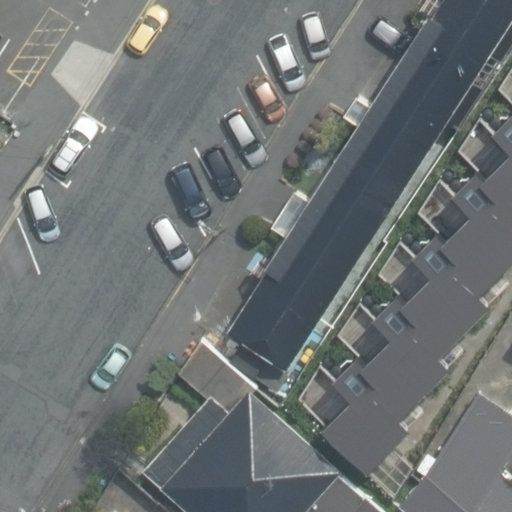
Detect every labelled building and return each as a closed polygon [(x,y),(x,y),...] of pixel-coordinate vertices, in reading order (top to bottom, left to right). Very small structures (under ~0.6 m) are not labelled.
[(237,323),(296,361),(454,115),(467,124),(511,53),(511,0),(428,0),(427,3),(438,10),(378,102),(364,93),(352,111),(367,120),(317,197),(300,186),(277,222),(293,232),(276,259),(266,253),(257,267),(268,274),(237,323)] [(511,244),(511,67),(430,191),(435,194),(417,221),(488,269),(506,241),(511,244)] [(214,392),(147,465),(200,511),(398,511),(347,468),(350,464),(261,385),(264,381),(206,334),(185,367),(214,392)] [(453,386),(395,350),(342,437),(399,472),(453,386)] [(511,459),(511,402),(484,385),(442,452),(432,446),(421,464),(431,470),(404,502),(415,511),(511,511),(511,463),(510,462),(511,459)]
